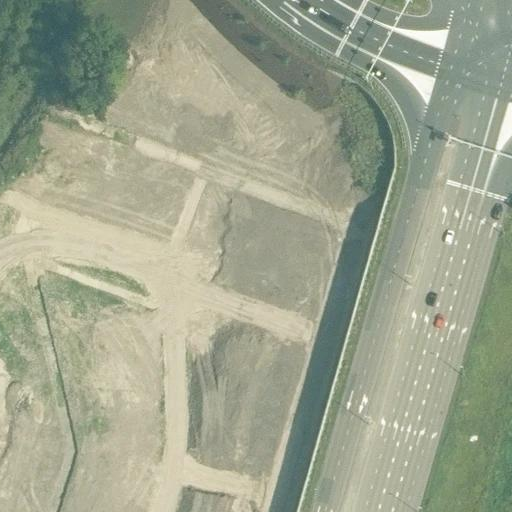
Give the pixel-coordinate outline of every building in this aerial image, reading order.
[(337,88),(343,73),(326,66),(320,81),(337,88)] [(57,120),(54,128),(65,132),(68,125),(57,120)] [(68,125),(65,132),(76,137),(79,129),(68,125)] [(95,135),(92,143),(103,147),(106,139),(95,135)] [(106,139),(103,147),(115,151),(117,144),(106,139)] [(133,150),(130,157),(142,162),(144,154),(133,150)] [(34,154),(20,190),(40,198),(54,161),(34,154)] [(144,154),(142,162),(153,166),(156,158),(144,154)] [(54,161),(40,198),(59,205),(73,169),(54,161)] [(171,164),(168,172),(179,176),(182,168),(171,164)] [(182,168),(179,176),(191,180),(194,173),(182,168)] [(73,169),(59,205),(78,212),(92,176),(73,169)] [(92,176),(78,212),(97,220),(98,220),(99,218),(98,218),(111,183),(110,183),(92,176)] [(111,183),(98,218),(99,218),(117,225),(131,188),(111,181),(110,183),(111,183)] [(221,183),(218,191),(229,195),(232,187),(221,183)] [(232,187),(229,195),(234,197),(240,199),(243,192),(232,187)] [(131,188),(117,225),(136,232),(150,196),(131,188)] [(150,196),(136,232),(155,239),(169,203),(150,196)] [(259,198),(256,205),(267,210),(270,202),(259,198)] [(270,202),(267,210),(278,214),(281,206),(270,202)] [(169,203),(155,239),(175,247),(189,211),(188,210),(170,203),(169,203)] [(297,212),(294,220),(305,224),(308,217),(297,212)] [(199,214),(185,251),(205,258),(219,222),(199,214)] [(308,217),(305,224),(316,228),(319,221),(308,217)] [(219,222),(205,258),(224,266),(238,229),(219,222)] [(336,227),(333,235),(344,239),(347,232),(336,227)] [(238,229),(224,266),(242,273),(243,273),(256,239),(257,239),(258,237),(238,229)] [(242,273),(241,275),(261,282),(275,246),(257,239),(256,239),(243,273),(242,273)] [(275,246),(261,282),(280,290),(294,253),(275,246)] [(294,253),(280,290),(299,297),(313,261),(294,253)] [(313,261),(299,297),(319,305),(333,268),(313,261)] [(127,304),(124,312),(136,316),(138,308),(127,304)] [(55,312),(54,312),(55,314),(60,335),(94,327),(89,306),(88,305),(70,309),(58,312),(56,312),(55,313),(55,312)] [(159,324),(151,324),(151,336),(160,336),(159,324)] [(94,327),(60,335),(65,356),(98,348),(94,327)] [(160,336),(151,336),(152,348),(160,348),(160,336)] [(207,355),(198,377),(217,384),(218,385),(232,348),(212,341),(212,342),(211,344),(207,355)] [(98,348),(65,356),(70,377),(103,369),(98,348)] [(232,348),(218,385),(235,391),(249,355),(232,348)] [(249,355),(235,391),(253,398),(267,362),(249,355)] [(267,362),(253,398),(271,405),(285,369),(267,362)] [(161,368),(153,368),(153,380),(161,379),(161,368)] [(103,369),(70,377),(74,398),(108,390),(103,369)] [(285,369),(271,405),(289,412),(290,412),(298,390),(304,377),(304,376),(302,376),(285,369)] [(161,379),(153,380),(154,392),(162,391),(161,380),(161,379)] [(108,390),(74,398),(76,407),(77,410),(79,419),(113,411),(108,390)] [(113,411),(79,419),(81,428),(85,441),(86,441),(88,440),(99,437),(118,433),(113,411)] [(198,414),(190,414),(190,426),(198,426),(198,414)] [(209,436),(207,444),(218,447),(219,447),(221,440),(221,439),(209,436)] [(221,440),(219,447),(230,450),(232,443),(221,440)] [(163,446),(155,447),(156,459),(164,458),(163,446)] [(246,447),(244,455),(255,458),(257,450),(246,447)] [(84,450),(78,470),(111,480),(117,460),(117,459),(99,453),(85,449),(85,448),(84,448),(84,450)] [(257,450),(255,458),(267,461),(269,454),(257,450)] [(78,470),(71,491),(105,501),(111,480),(78,470)] [(150,479),(146,491),(154,493),(157,482),(150,479)] [(65,511),(66,511),(101,511),(105,501),(71,491),(70,495),(66,510),(65,511)] [(146,491),(143,502),(150,505),(154,493),(146,491)]
